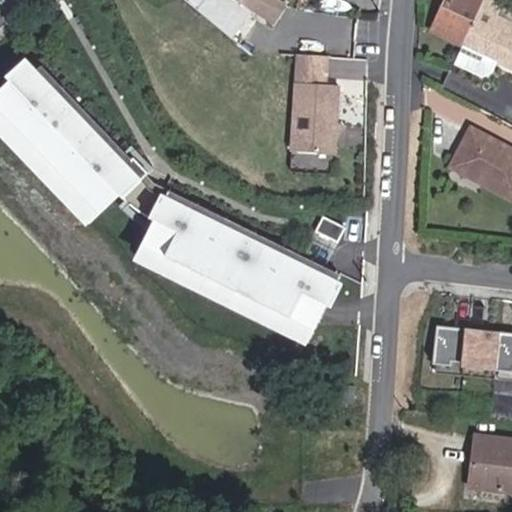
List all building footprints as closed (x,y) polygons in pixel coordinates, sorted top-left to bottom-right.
[(220,0),(261,29),(275,25),(287,7),(277,0),(220,0)] [(443,0),(445,1),(431,33),(463,47),(464,46),(484,0),(443,0)] [(503,5),(492,0),(484,0),(463,47),(456,65),(484,77),(492,58),(500,62),(499,65),(511,70),(511,22),(498,16),(503,5)] [(331,54),(329,76),(367,79),(369,57),(331,54)] [(146,173),(36,58),(0,93),(0,121),(93,220),(119,195),(137,210),(154,219),(139,253),(309,338),(339,271),(169,187),(154,180),(146,173)] [(335,150),(338,81),(296,80),(293,149),(335,150)] [(511,151),(473,130),(453,167),(511,198),(511,151)] [(511,375),(511,336),(435,328),(431,367),(511,375)] [(476,434),(473,460),(481,462),(485,436),(476,434)] [(481,462),(473,460),(469,487),(511,493),(511,439),(485,436),(481,462)]
